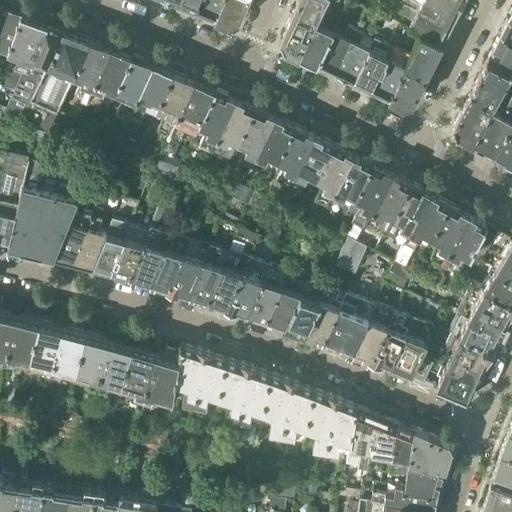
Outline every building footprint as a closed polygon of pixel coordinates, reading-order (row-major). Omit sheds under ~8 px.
[(178,0),(178,3),(196,10),(199,0),(178,0)] [(199,0),(196,10),(214,17),(221,0),(199,0)] [(221,0),(214,17),(229,24),(229,23),(236,20),(236,21),(244,0),(221,0)] [(283,47),(298,54),(307,36),(306,36),(311,26),(312,26),(318,13),(318,14),(323,4),(326,6),(329,0),(296,0),(280,40),(281,40),(283,47)] [(317,63),(333,29),(342,10),(332,6),(334,0),(329,0),(326,6),(323,4),(318,14),(318,13),(312,26),(311,26),(306,36),(307,36),(298,54),(306,57),(305,60),(314,65),(316,62),(317,63)] [(409,26),(421,32),(441,42),(448,27),(393,0),(383,0),(381,3),(413,19),(409,26)] [(393,0),(448,27),(462,0),(393,0)] [(5,57),(6,57),(8,51),(20,12),(0,5),(0,47),(6,50),(5,57)] [(8,51),(6,57),(3,70),(0,84),(15,87),(20,75),(22,72),(13,69),(14,66),(27,70),(28,69),(30,70),(37,51),(33,50),(43,20),(20,12),(8,51)] [(336,72),(354,80),(374,38),(360,31),(364,21),(361,19),(357,28),(349,44),(350,45),(346,54),(343,53),(338,62),(340,63),(336,72)] [(511,21),(506,19),(499,34),(511,40),(511,21)] [(4,111),(23,117),(62,27),(43,20),(33,50),(37,51),(30,70),(29,74),(22,72),(20,75),(15,87),(4,111)] [(317,63),(336,72),(340,63),(338,62),(343,53),(346,54),(350,45),(349,44),(357,28),(348,24),(343,34),(333,29),(317,63)] [(398,50),(409,26),(403,24),(398,34),(385,62),(387,63),(382,72),(379,70),(375,80),(376,81),(372,89),(388,97),(390,98),(410,55),(398,50)] [(52,120),(72,76),(89,37),(62,27),(23,117),(49,129),(52,120)] [(375,35),(374,38),(354,80),(372,89),(376,81),(375,80),(379,70),(382,72),(387,63),(385,62),(398,34),(393,31),(388,41),(375,35)] [(421,32),(414,46),(434,56),(441,42),(421,32)] [(511,40),(499,34),(491,48),(511,59),(511,40)] [(75,95),(86,99),(109,44),(101,41),(100,42),(89,38),(89,37),(72,76),(81,80),(75,95)] [(104,89),(113,92),(130,53),(119,49),(119,48),(109,44),(86,99),(98,104),(104,89)] [(410,55),(390,98),(403,104),(410,102),(411,102),(434,56),(414,46),(410,55)] [(472,140),(510,71),(511,68),(511,59),(491,48),(453,124),(454,124),(456,131),(456,132),(472,140)] [(125,121),(128,115),(151,61),(142,58),(143,54),(133,50),(131,54),(130,53),(113,92),(122,96),(116,111),(123,114),(121,120),(125,121)] [(146,105),(155,109),(172,70),(160,65),(161,65),(151,61),(128,115),(140,120),(146,105)] [(157,127),(169,133),(192,78),(184,75),(172,70),(155,109),(164,113),(157,127)] [(472,140),(493,152),(511,117),(511,89),(511,91),(503,86),(511,72),(510,71),(472,140)] [(197,127),(199,121),(216,85),(215,84),(214,88),(202,83),(202,82),(192,78),(169,133),(181,138),(187,124),(197,127)] [(200,143),(211,148),(234,96),(226,92),(225,92),(226,89),(216,85),(199,121),(208,125),(200,143)] [(211,148),(220,152),(230,156),(233,148),(252,104),(243,100),(234,96),(211,148)] [(238,160),(249,164),(273,113),(265,109),(265,110),(252,104),(233,148),(242,152),(238,160)] [(72,115),(78,117),(81,110),(75,107),(72,115)] [(268,151),(276,155),(291,122),(283,118),(273,113),(249,164),(259,169),(268,151)] [(511,117),(493,152),(511,162),(511,117)] [(99,126),(106,129),(109,120),(102,118),(99,126)] [(52,120),(49,129),(55,132),(59,123),(52,120)] [(277,178),(287,183),(312,131),(305,128),(304,128),(291,122),(276,155),(285,159),(277,178)] [(116,143),(136,151),(139,143),(128,138),(133,126),(124,123),(116,143)] [(307,170),(316,174),(332,141),(322,137),(322,136),(312,131),(287,183),(298,188),(307,170)] [(160,150),(173,156),(177,147),(164,141),(160,150)] [(316,197),(327,202),(351,150),(344,146),(343,147),(332,141),(316,174),(324,178),(316,197)] [(0,243),(8,245),(28,157),(29,154),(5,149),(0,173),(0,243)] [(349,204),(352,198),(372,161),(371,156),(365,153),(362,156),(361,156),(361,155),(351,150),(327,202),(337,207),(341,200),(349,204)] [(154,161),(175,170),(180,160),(158,151),(154,161)] [(197,164),(203,166),(206,159),(204,158),(205,157),(201,155),(198,154),(194,163),(197,164)] [(53,256),(73,209),(78,197),(78,196),(78,195),(76,195),(76,196),(69,194),(75,168),(28,157),(8,245),(53,256)] [(206,159),(203,166),(209,169),(210,169),(213,162),(206,159)] [(362,228),(365,221),(391,170),(384,167),(383,166),(384,164),(375,160),(374,162),(372,161),(352,198),(349,204),(348,207),(356,212),(352,219),(354,220),(347,234),(350,235),(357,239),(362,228)] [(391,218),(393,213),(410,181),(402,176),(391,170),(365,221),(375,226),(382,214),(391,218)] [(217,184),(231,191),(236,181),(222,174),(217,184)] [(231,191),(231,192),(250,201),(255,189),(236,181),(231,191)] [(392,236),(403,242),(430,191),(421,186),(420,186),(410,181),(393,213),(391,218),(390,219),(396,222),(397,226),(392,236)] [(422,229),(431,233),(447,200),(438,195),(430,191),(403,242),(399,249),(395,259),(405,264),(413,246),(422,229)] [(150,223),(154,224),(161,208),(170,211),(174,200),(161,196),(159,202),(158,202),(150,223)] [(280,202),(287,206),(290,200),(282,197),(280,202)] [(431,256),(441,261),(467,210),(459,206),(458,207),(447,200),(431,233),(440,238),(431,256)] [(126,207),(121,220),(130,223),(135,210),(126,207)] [(306,215),(317,220),(320,213),(310,208),(306,215)] [(53,256),(75,261),(78,253),(75,252),(79,243),(84,244),(87,235),(86,234),(94,213),(92,213),(73,209),(53,256)] [(467,210),(441,261),(451,267),(461,248),(477,257),(477,256),(480,258),(486,247),(476,241),(487,222),(476,216),(467,210)] [(75,261),(91,266),(107,231),(97,228),(103,216),(94,213),(86,234),(87,235),(84,244),(79,243),(75,252),(78,253),(75,261)] [(91,266),(111,271),(114,262),(113,262),(116,253),(120,254),(125,244),(123,244),(131,224),(120,221),(115,233),(107,231),(91,266)] [(147,228),(130,276),(149,282),(171,230),(156,225),(154,224),(150,223),(147,228)] [(111,271),(130,276),(147,228),(131,224),(123,244),(125,244),(120,254),(116,253),(113,262),(114,262),(111,271)] [(238,226),(235,234),(252,241),(255,233),(238,226)] [(362,228),(357,239),(376,249),(381,238),(362,228)] [(478,239),(487,245),(494,234),(485,228),(478,239)] [(333,238),(345,243),(350,235),(347,234),(337,229),(333,238)] [(149,282),(167,287),(190,235),(182,233),(171,230),(149,282)] [(167,287),(188,293),(210,241),(212,236),(191,230),(190,235),(167,287)] [(350,235),(345,243),(336,263),(354,270),(366,245),(376,249),(357,239),(350,235)] [(511,237),(496,264),(511,272),(511,271),(511,237)] [(188,293),(207,299),(222,263),(215,261),(222,245),(210,241),(188,293)] [(214,301),(226,305),(249,254),(229,247),(222,263),(207,299),(214,301)] [(226,305),(247,312),(270,262),(249,254),(226,305)] [(405,264),(395,259),(384,280),(399,287),(409,266),(405,264)] [(247,312),(266,318),(289,268),(270,262),(247,312)] [(484,285),(511,298),(511,271),(511,272),(496,264),(494,267),(489,276),(484,285)] [(266,318),(285,325),(308,276),(307,275),(307,276),(300,273),(289,268),(266,318)] [(432,279),(440,284),(445,275),(437,271),(432,279)] [(285,325),(304,332),(326,282),(308,276),(285,325)] [(489,313),(504,321),(505,321),(511,308),(511,298),(484,285),(472,279),(457,308),(468,314),(484,322),(489,313)] [(304,332),(324,339),(345,290),(342,289),(337,303),(334,302),(339,287),(330,284),(326,282),(304,332)] [(333,342),(353,350),(375,301),(345,290),(324,339),(333,342)] [(353,350),(371,357),(393,309),(386,306),(375,301),(353,350)] [(0,355),(5,357),(15,310),(0,306),(0,355)] [(371,357),(391,365),(413,316),(393,308),(393,309),(371,357)] [(14,353),(29,357),(30,353),(38,316),(15,310),(5,357),(13,359),(14,353)] [(468,314),(458,333),(491,348),(500,329),(500,328),(504,321),(489,313),(484,322),(468,314)] [(30,353),(29,357),(25,372),(30,374),(41,371),(42,366),(51,368),(62,322),(38,316),(30,353)] [(413,316),(391,365),(409,373),(420,351),(424,343),(425,340),(433,324),(413,316)] [(60,364),(76,369),(85,327),(62,322),(51,368),(59,370),(60,364)] [(88,378),(97,380),(104,353),(108,334),(85,327),(76,369),(90,372),(88,378)] [(453,344),(445,362),(462,370),(466,361),(481,368),(481,369),(485,360),(491,348),(458,333),(450,330),(445,341),(453,344)] [(107,377),(122,381),(133,341),(108,334),(104,353),(97,380),(105,382),(107,377)] [(134,391),(143,393),(155,347),(133,341),(122,381),(136,385),(134,391)] [(181,406),(193,408),(202,348),(194,345),(194,346),(181,342),(180,341),(180,343),(177,354),(175,379),(188,384),(187,390),(184,389),(181,406)] [(431,356),(433,357),(435,353),(437,349),(424,343),(420,351),(424,353),(431,356)] [(172,396),(175,379),(177,354),(155,347),(143,393),(150,396),(152,390),(172,396)] [(206,390),(218,394),(224,356),(213,352),(202,348),(193,408),(205,410),(207,397),(206,396),(206,390)] [(433,357),(431,356),(424,353),(420,351),(409,373),(424,379),(429,369),(434,358),(433,357)] [(225,421),(236,423),(245,362),(237,359),(237,360),(224,356),(218,394),(231,398),(230,405),(227,404),(225,421)] [(434,358),(429,369),(440,374),(436,383),(435,383),(468,398),(478,376),(477,376),(481,368),(466,361),(462,370),(445,362),(445,363),(434,358)] [(250,405),(262,409),(268,370),(257,367),(257,366),(245,362),(236,423),(250,425),(252,412),(249,411),(250,405)] [(269,436),(282,438),(290,378),(281,374),(281,375),(268,370),(262,409),(275,413),(274,420),(271,419),(269,436)] [(294,420),(306,424),(312,386),(300,383),(301,382),(290,378),(282,438),(294,440),(295,427),(293,426),(294,420)] [(312,451),(325,453),(334,394),(325,390),(325,391),(312,386),(306,424),(319,429),(318,435),(315,434),(312,451)] [(337,435),(349,439),(354,403),(344,399),(344,398),(334,394),(325,453),(337,455),(339,443),(336,441),(337,435)] [(367,468),(370,450),(376,412),(354,403),(349,439),(349,444),(362,446),(359,467),(367,468)] [(0,408),(0,417),(9,420),(11,410),(0,408)] [(9,420),(19,422),(21,412),(11,410),(9,420)] [(64,420),(75,422),(87,425),(89,415),(66,410),(64,420)] [(19,422),(30,424),(31,414),(21,412),(19,422)] [(377,455),(391,457),(397,420),(376,412),(370,450),(378,451),(377,455)] [(30,424),(40,426),(42,416),(31,414),(30,424)] [(40,426),(51,428),(53,418),(42,416),(40,426)] [(51,428),(62,430),(64,420),(53,418),(51,428)] [(62,430),(74,432),(75,422),(64,420),(62,430)] [(399,454),(409,455),(413,426),(397,420),(391,457),(398,458),(399,454)] [(74,432),(85,434),(87,425),(75,422),(74,432)] [(85,434),(96,436),(98,427),(87,425),(85,434)] [(409,455),(408,460),(444,464),(449,447),(450,447),(446,440),(413,426),(409,455)] [(96,436),(107,438),(108,429),(98,427),(96,436)] [(501,446),(511,450),(511,428),(508,427),(501,446)] [(155,428),(154,437),(166,440),(167,429),(155,428)] [(107,438),(117,440),(118,431),(108,429),(107,438)] [(117,440),(127,442),(129,433),(118,431),(117,440)] [(129,433),(127,442),(164,449),(166,440),(154,437),(129,433)] [(511,450),(501,446),(500,449),(489,480),(511,488),(511,487),(511,450)] [(406,473),(404,484),(436,489),(443,466),(444,464),(408,460),(407,464),(399,462),(394,471),(406,473)] [(253,465),(232,461),(229,477),(251,481),(253,465)] [(162,467),(160,478),(170,479),(174,480),(175,470),(162,467)] [(0,511),(11,511),(17,480),(1,477),(2,472),(0,471),(0,511)] [(11,511),(37,511),(43,478),(33,476),(33,477),(19,475),(19,474),(17,474),(17,480),(11,511)] [(37,511),(63,511),(68,487),(52,485),(53,479),(43,478),(37,511)] [(170,479),(160,478),(159,485),(169,487),(170,479)] [(481,506),(511,510),(511,487),(511,488),(489,480),(481,506)] [(265,484),(250,482),(249,489),(264,491),(265,484)] [(371,498),(431,507),(435,490),(436,490),(436,489),(404,484),(395,482),(394,492),(372,489),(371,498)] [(194,483),(193,491),(191,506),(201,507),(205,484),(194,483)] [(63,511),(89,511),(94,486),(84,484),(83,490),(68,487),(63,511)] [(89,511),(115,511),(118,495),(102,492),(103,487),(94,486),(89,511)] [(247,499),(256,501),(258,491),(248,490),(247,499)] [(304,499),(318,501),(319,492),(306,490),(304,499)] [(154,511),(156,501),(157,495),(136,491),(135,497),(118,495),(115,511),(154,511)] [(319,492),(318,501),(335,503),(336,495),(319,492)] [(281,511),(283,496),(274,495),(270,494),(268,510),(267,511),(281,511)] [(430,511),(431,507),(371,498),(359,496),(357,508),(356,511),(430,511)] [(177,511),(179,504),(156,501),(154,511),(177,511)]
